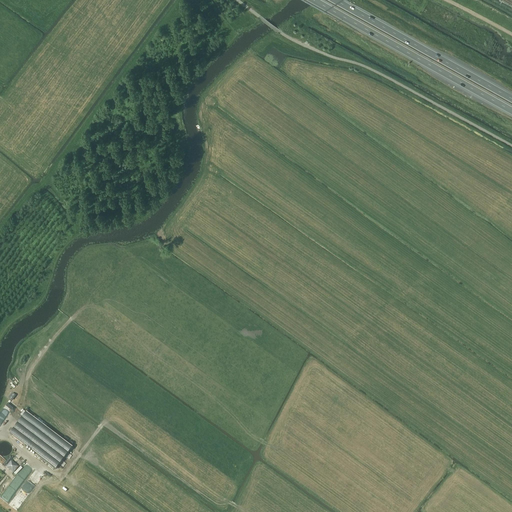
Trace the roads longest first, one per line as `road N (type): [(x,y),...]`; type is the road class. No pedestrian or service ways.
road 1 (trunk): [(313,0),(511,110)]
road 2 (trunk): [(511,99),(334,0)]
